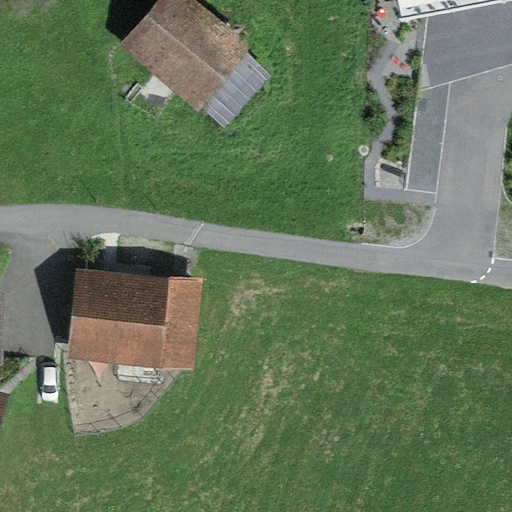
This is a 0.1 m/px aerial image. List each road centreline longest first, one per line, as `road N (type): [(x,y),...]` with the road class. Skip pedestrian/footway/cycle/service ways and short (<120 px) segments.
road 1 (residential): [(490,258),(0,207)]
road 2 (residential): [(511,138),(490,258)]
